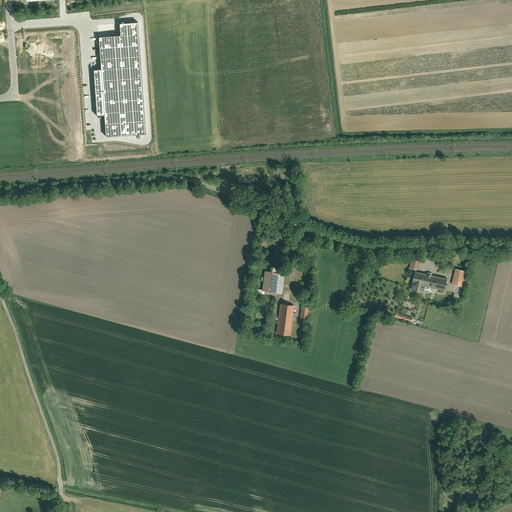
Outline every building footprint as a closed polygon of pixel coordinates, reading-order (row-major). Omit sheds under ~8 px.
[(137,23),(120,24),(121,35),(99,37),(102,69),(93,70),(97,116),(105,115),(107,137),(146,133),(137,23)] [(283,250),(274,249),(273,261),(282,262),(283,250)] [(409,268),(417,270),(419,258),(411,257),(411,259),(409,268)] [(282,294),(285,266),(272,265),(271,272),(263,271),(261,292),(282,294)] [(468,272),(455,268),(451,285),(464,288),(468,272)] [(447,278),(415,271),(410,291),(423,294),(425,286),(444,291),(447,278)] [(292,312),(293,305),(279,304),(276,334),(290,335),(291,320),(294,321),(295,313),(292,312)] [(308,307),(301,306),(299,323),(306,324),(308,307)] [(395,316),(411,322),(413,318),(397,312),(395,316)]
